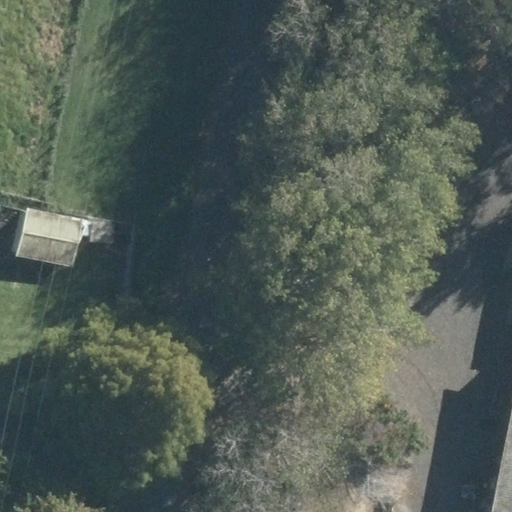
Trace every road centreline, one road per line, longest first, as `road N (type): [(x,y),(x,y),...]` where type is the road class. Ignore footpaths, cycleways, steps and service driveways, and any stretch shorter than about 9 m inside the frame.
road 1 (track): [(191,511),(302,0)]
road 2 (track): [(201,462),(0,452)]
